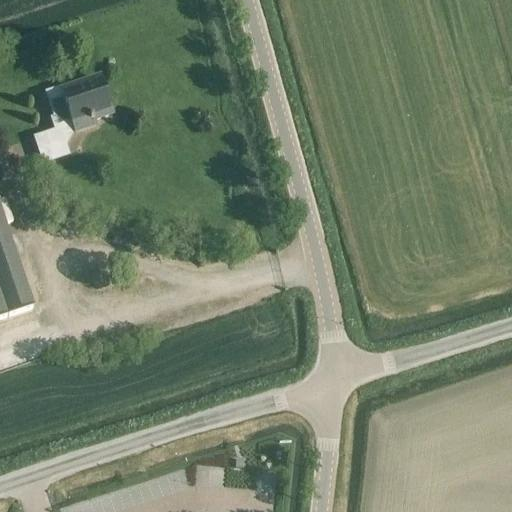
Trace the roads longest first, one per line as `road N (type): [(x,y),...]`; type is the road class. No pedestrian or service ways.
road 1 (unclassified): [(332,379),(321,267),(246,0)]
road 2 (unclassified): [(0,492),(332,379)]
road 3 (unclassified): [(332,379),(511,328)]
road 4 (unclassified): [(319,511),(332,379)]
